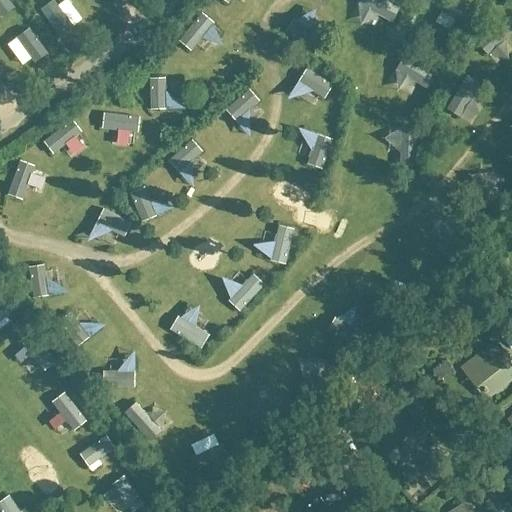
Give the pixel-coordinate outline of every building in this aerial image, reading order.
[(224,0),(236,9),(243,0),(224,0)] [(303,24),(316,33),(325,18),(313,10),(303,24)] [(29,19),(51,54),(60,48),(38,13),(29,19)] [(197,56),(224,36),(210,18),(183,39),(197,56)] [(28,29),(21,37),(43,57),(50,48),(28,29)] [(511,30),(485,42),(493,58),(511,49),(511,30)] [(438,97),(446,85),(410,62),(402,74),(438,97)] [(300,84),(303,98),(319,94),(316,80),(300,84)] [(472,88),(456,114),(464,119),(481,93),(472,88)] [(162,105),(178,110),(183,96),(166,91),(162,105)] [(247,128),(269,109),(258,95),(235,114),(247,128)] [(143,119),(118,124),(121,141),(146,136),(143,119)] [(58,156),(73,148),(77,156),(91,148),(77,122),(48,137),(58,156)] [(175,163),(186,179),(205,167),(194,151),(175,163)] [(18,168),(17,199),(27,199),(28,187),(46,188),(47,169),(18,168)] [(155,221),(173,209),(156,186),(139,199),(155,221)] [(263,244),(267,261),(282,258),(279,241),(263,244)] [(9,294),(0,299),(0,322),(2,326),(21,313),(9,294)] [(177,331),(209,351),(217,338),(200,328),(209,314),(193,304),(177,331)] [(18,351),(26,361),(34,354),(40,362),(50,354),(36,337),(18,351)] [(511,373),(491,346),(456,373),(463,382),(460,384),(460,385),(468,379),(479,392),(478,394),(480,397),(482,396),(484,399),(511,376),(511,373)] [(138,385),(136,355),(121,356),(122,386),(138,385)] [(70,396),(59,403),(74,424),(84,417),(70,396)] [(158,443),(170,430),(138,402),(126,415),(158,443)] [(97,470),(113,458),(95,435),(79,448),(97,470)] [(411,483),(432,463),(408,438),(395,450),(389,444),(381,451),(411,483)] [(131,508),(144,501),(131,476),(118,484),(131,508)] [(494,511),(488,501),(485,503),(479,494),(451,511),(494,511)] [(332,511),(329,506),(326,508),(320,499),(300,511),(332,511)]
